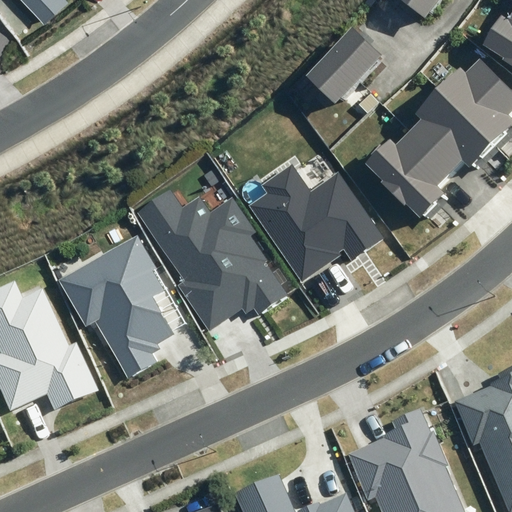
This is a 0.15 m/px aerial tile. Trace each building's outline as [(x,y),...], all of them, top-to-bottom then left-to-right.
[(22,0),(44,23),(65,3),(62,0),(22,0)] [(403,0),(425,17),(437,0),(403,0)] [(511,10),(508,17),(501,13),(481,45),(502,58),(501,60),(511,66),(511,10)] [(384,57),(353,27),(305,76),(337,106),(384,57)] [(459,67),(435,88),(493,147),(511,126),(511,116),(511,90),(481,59),(465,73),(459,67)] [(476,168),(493,147),(435,88),(415,114),(421,120),(409,131),(452,175),(466,161),(476,168)] [(405,205),(419,219),(446,194),(439,188),(452,175),(409,131),(395,144),(390,139),(365,163),(382,180),(381,182),(404,206),(405,205)] [(312,192),(292,165),(261,185),(268,193),(250,206),(303,282),(341,255),(339,252),(344,249),(351,261),(383,239),(338,172),(312,192)] [(183,206),(171,188),(136,213),(182,280),(176,284),(210,331),(243,309),(246,314),(254,308),(259,315),(286,296),(263,263),(267,260),(251,236),(257,232),(232,197),(211,212),(199,195),(183,206)] [(138,233),(58,279),(85,327),(95,322),(127,377),(157,360),(153,353),(160,349),(157,344),(175,334),(154,296),(163,291),(152,271),(158,268),(138,233)] [(0,389),(0,390),(10,411),(47,394),(54,410),(98,390),(76,343),(68,347),(42,290),(23,298),(15,280),(0,286),(0,389)] [(491,386),(455,401),(474,445),(480,442),(509,511),(511,511),(511,368),(498,374),(500,378),(490,383),(491,386)] [(381,511),(464,511),(445,466),(448,464),(433,432),(430,433),(420,410),(393,422),(396,429),(381,435),(382,437),(347,452),(368,500),(375,497),(381,511)] [(294,511),(279,476),(236,494),(243,511),(354,511),(347,493),(320,504),(319,502),(298,511),(294,511)]
